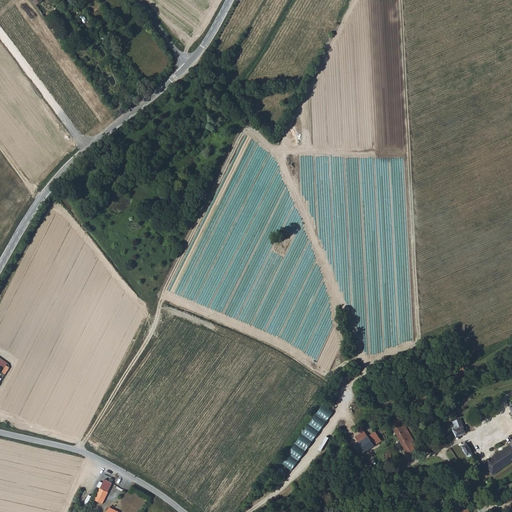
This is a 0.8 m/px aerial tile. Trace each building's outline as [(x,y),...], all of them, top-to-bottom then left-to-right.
[(3,359),(0,362),(0,367),(7,373),(11,368),(8,365),(9,364),(3,359)] [(511,401),(509,403),(511,406),(510,407),(511,413),(511,444),(483,464),(492,475),(511,461),(511,401)] [(284,464),(295,471),(327,421),(316,414),(284,464)] [(391,428),(407,456),(415,452),(412,447),(414,445),(400,419),(381,429),(383,432),(391,428)] [(465,433),(462,427),(452,430),(455,437),(465,433)] [(381,441),(375,431),(367,437),(363,431),(355,437),(358,442),(353,446),(359,455),(381,441)] [(462,450),(466,455),(471,452),(465,444),(460,446),(462,449),(462,450)] [(355,458),(359,455),(353,446),(349,448),(355,458)] [(105,479),(100,489),(109,493),(113,483),(105,479)] [(103,505),(109,493),(100,489),(94,500),(103,505)]
